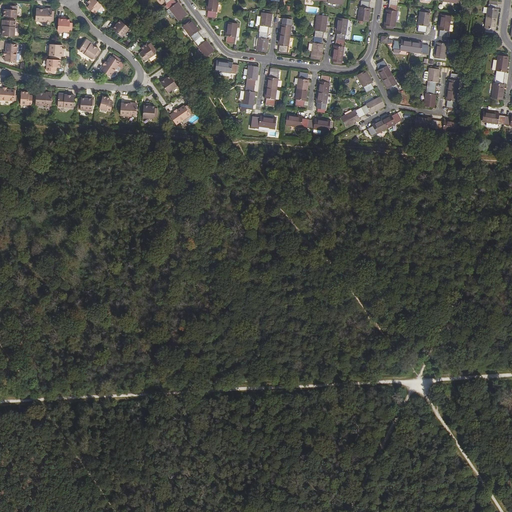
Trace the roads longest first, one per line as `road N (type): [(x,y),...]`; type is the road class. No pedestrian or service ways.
road 1 (track): [(0,401),(417,378)]
road 2 (track): [(417,378),(348,275),(320,251),(236,141)]
road 3 (track): [(417,378),(511,199)]
road 4 (track): [(114,511),(0,345)]
road 5 (track): [(502,511),(417,378)]
road 6 (track): [(351,511),(417,378)]
